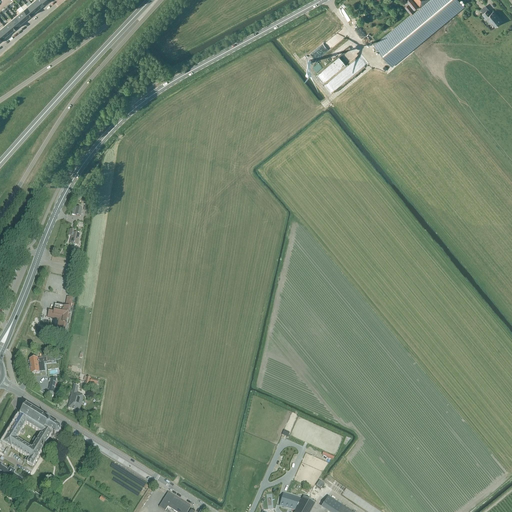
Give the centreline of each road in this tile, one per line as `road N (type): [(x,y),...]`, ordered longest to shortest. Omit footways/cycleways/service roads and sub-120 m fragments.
road 1 (primary): [(7,332),(57,207),(111,130),(169,83),(322,0)]
road 2 (trunk): [(0,214),(69,106),(157,0)]
road 3 (tertiary): [(214,511),(9,387)]
road 4 (trunk): [(0,163),(151,0)]
road 5 (trunk): [(138,0),(0,100)]
